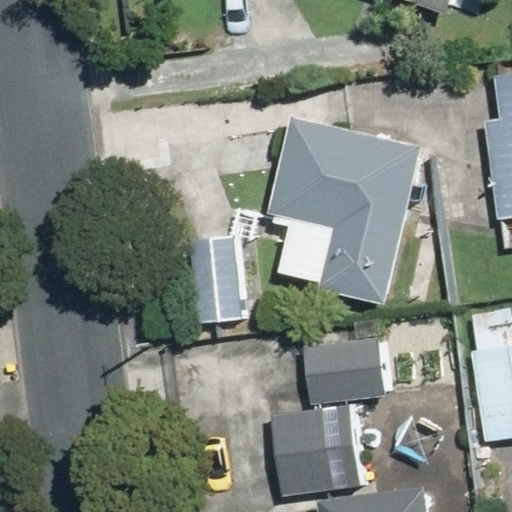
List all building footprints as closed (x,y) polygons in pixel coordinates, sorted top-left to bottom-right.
[(393,0),(461,26),(471,0),(393,0)] [(444,156),(310,121),(285,215),(308,221),(294,277),(404,306),(444,156)] [(248,244),(202,247),(207,326),(253,324),(248,244)] [(511,340),(486,343),(497,443),(511,441),(511,340)] [(390,341),(318,348),(324,411),(284,415),(293,499),(372,491),(363,404),(396,401),(390,341)] [(448,511),(447,497),(338,508),(338,511),(448,511)]
